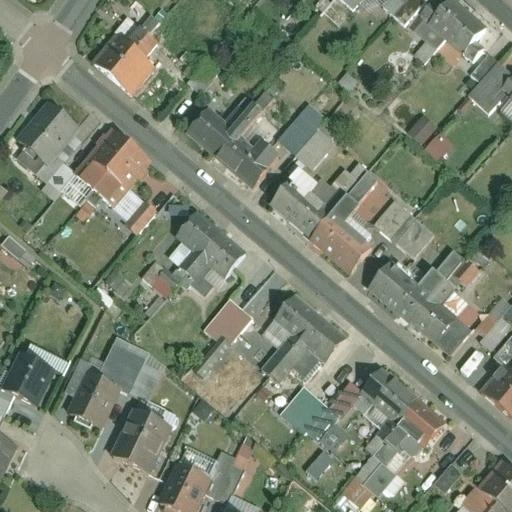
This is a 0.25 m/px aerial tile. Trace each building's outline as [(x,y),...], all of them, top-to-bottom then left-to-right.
[(403,31),(429,1),(427,0),(338,0),(325,17),(342,32),(368,2),(403,31)] [(464,60),(486,34),(456,9),(434,36),(464,60)] [(150,37),(158,25),(148,17),(139,30),(150,37)] [(96,69),(129,95),(150,68),(117,43),(96,69)] [(258,113),(278,96),(271,88),(251,105),(258,113)] [(183,135),(224,168),(245,143),(265,119),(245,103),(222,131),(201,113),(183,135)] [(81,133),(49,105),(15,144),(47,172),(81,133)] [(335,146),(318,131),(326,122),(308,106),(275,143),(310,174),(335,146)] [(422,118),(407,136),(420,147),(435,129),(422,118)] [(153,167),(114,133),(74,178),(114,212),(153,167)] [(437,164),(453,146),(439,135),(423,153),(437,164)] [(245,143),(224,168),(255,195),(277,169),(274,167),(245,143)] [(290,178),(267,205),(348,272),(371,245),(345,223),(371,191),(361,183),(334,215),(290,178)] [(398,204),(378,229),(416,261),(436,236),(398,204)] [(230,271),(250,247),(204,208),(184,232),(230,271)] [(0,248),(0,249),(23,264),(29,254),(5,240),(0,248)] [(444,283),(460,261),(449,253),(433,275),(444,283)] [(465,329),(391,261),(367,288),(442,355),(465,329)] [(467,266),(456,285),(466,291),(478,273),(467,266)] [(351,333),(285,277),(265,301),(331,357),(351,333)] [(201,382),(253,323),(229,301),(202,332),(218,346),(193,375),(201,382)] [(502,368),(479,395),(511,422),(511,338),(490,320),(471,342),(502,368)] [(58,368),(23,348),(2,383),(37,404),(58,368)] [(459,424),(382,359),(359,385),(437,451),(459,424)] [(105,424),(120,384),(83,370),(68,409),(105,424)] [(333,419),(290,382),(271,404),(314,441),(333,419)] [(171,424),(136,404),(112,447),(148,466),(171,424)] [(0,478),(14,485),(33,445),(0,429),(0,478)] [(318,483),(332,462),(320,454),(306,474),(318,483)] [(191,511),(211,481),(175,458),(154,491),(187,511),(191,511)] [(448,466),(433,489),(446,497),(461,475),(448,466)] [(501,511),(511,511),(511,479),(506,475),(485,499),(501,511)] [(239,511),(224,503),(219,511),(239,511)]
